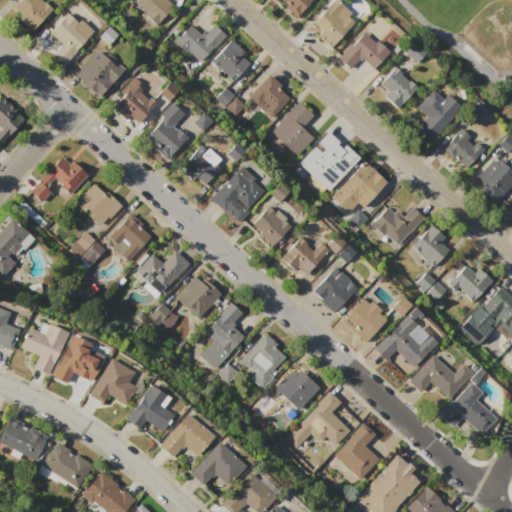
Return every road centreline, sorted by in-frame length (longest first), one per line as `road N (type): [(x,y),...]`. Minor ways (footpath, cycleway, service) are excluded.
road 1 (residential): [(0,49),(345,367)]
road 2 (residential): [(229,0),(511,261)]
road 3 (residential): [(0,384),(84,428),(185,511)]
road 4 (residential): [(501,511),(345,367)]
